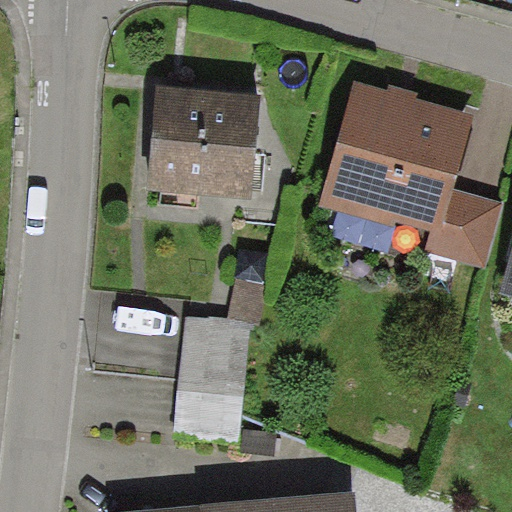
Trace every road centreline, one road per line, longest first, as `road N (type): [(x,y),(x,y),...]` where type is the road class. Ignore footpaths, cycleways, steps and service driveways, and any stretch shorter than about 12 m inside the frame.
road 1 (residential): [(68,0),(22,511)]
road 2 (residential): [(298,0),(511,56)]
